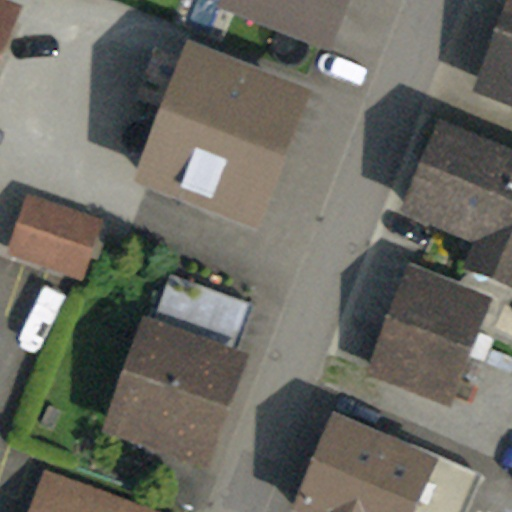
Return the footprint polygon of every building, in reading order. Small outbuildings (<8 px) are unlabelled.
[(338,0),(231,0),(231,3),(324,38),(338,0)] [(0,33),(9,11),(0,7),(0,33)] [(511,8),(485,84),(511,93),(511,8)] [(294,95),(189,54),(144,168),(249,209),(294,95)] [(511,162),(447,134),(416,206),(486,235),(476,259),(511,274),(511,162)] [(87,237),(25,216),(9,265),(70,286),(87,237)] [(474,321),(399,292),(364,380),(439,410),(474,321)] [(228,379),(135,347),(102,444),(195,476),(228,379)] [(339,418),(303,501),(329,511),(403,511),(428,456),(339,418)] [(98,511),(42,491),(34,511),(98,511)]
